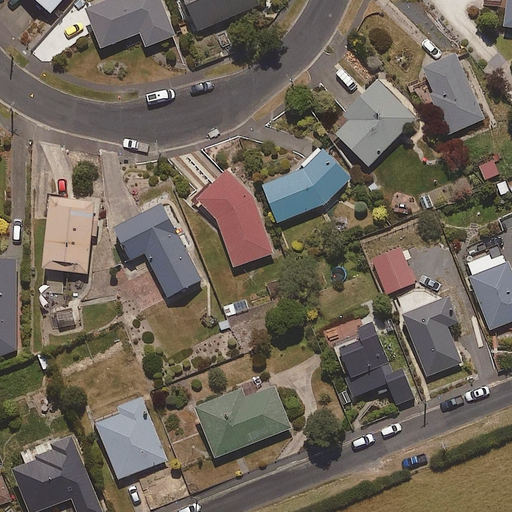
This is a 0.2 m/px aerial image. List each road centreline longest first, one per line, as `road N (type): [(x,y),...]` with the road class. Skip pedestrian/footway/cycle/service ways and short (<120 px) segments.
road 1 (residential): [(0,74),(65,111),(106,119),(175,115),(217,104),(275,70),(329,0)]
road 2 (residential): [(511,396),(209,511)]
